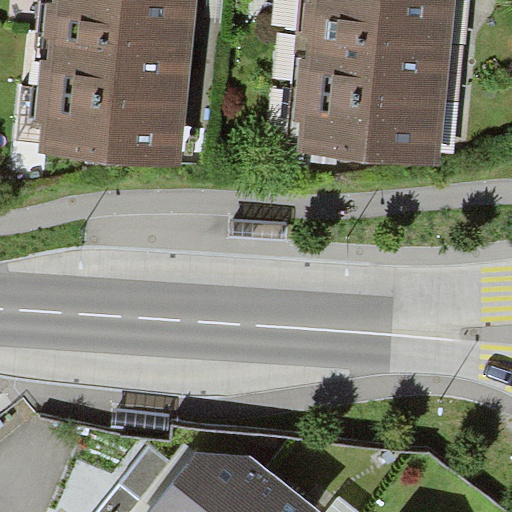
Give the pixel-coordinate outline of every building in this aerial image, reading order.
[(182,0),(60,0),(58,29),(178,41),(182,0)] [(440,0),(318,0),(316,29),(437,40),(440,0)] [(178,41),(58,29),(52,85),(173,97),(178,41)] [(437,40),(316,29),(310,85),(431,97),(437,40)] [(173,97),(52,85),(46,141),(167,153),(173,97)] [(431,97),(310,85),(305,141),(426,153),(431,97)] [(311,511),(323,496),(209,413),(176,458),(134,511),(311,511)] [(134,511),(176,458),(151,439),(94,511),(134,511)]
